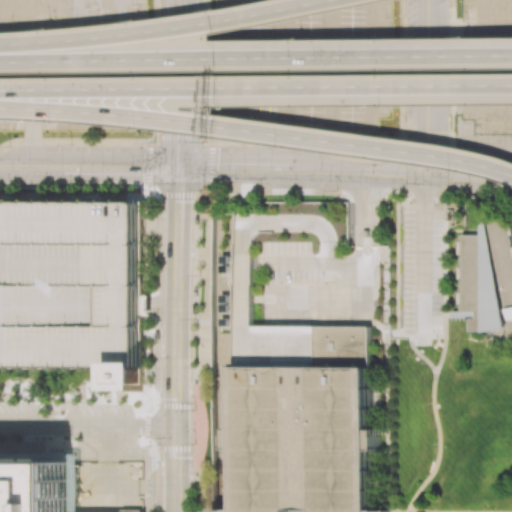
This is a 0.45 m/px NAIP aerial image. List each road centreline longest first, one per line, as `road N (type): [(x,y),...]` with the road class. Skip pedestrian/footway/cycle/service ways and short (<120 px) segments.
road 1 (tertiary): [(175,511),(178,277)]
road 2 (residential): [(176,427),(0,426)]
road 3 (tertiary): [(424,173),(426,0)]
road 4 (tertiary): [(424,173),(290,170)]
